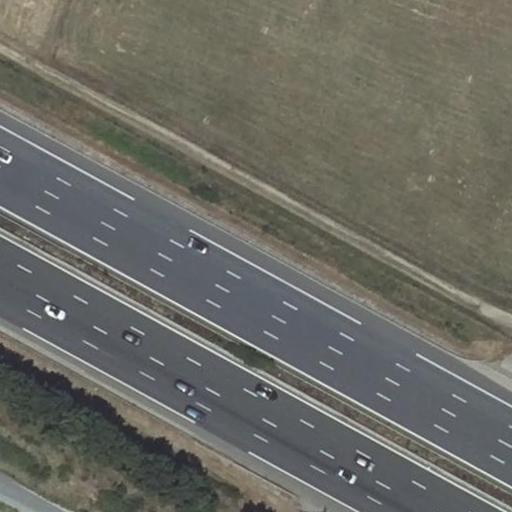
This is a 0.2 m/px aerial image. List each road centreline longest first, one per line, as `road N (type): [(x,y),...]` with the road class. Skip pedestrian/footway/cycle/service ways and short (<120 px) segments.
road 1 (motorway): [(511,445),(0,166)]
road 2 (motorway): [(0,275),(430,511)]
